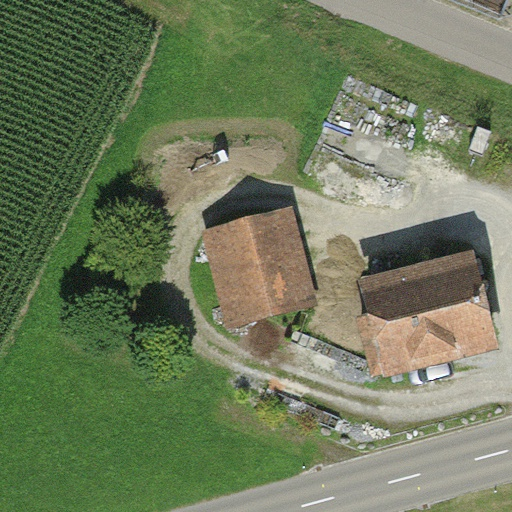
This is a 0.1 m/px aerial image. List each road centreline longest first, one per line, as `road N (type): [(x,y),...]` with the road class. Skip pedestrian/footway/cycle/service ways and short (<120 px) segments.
road 1 (tertiary): [(286,511),(511,451)]
road 2 (unclassified): [(511,62),(356,0)]
